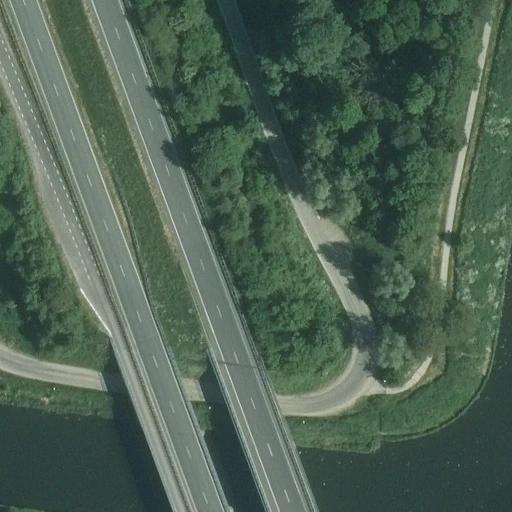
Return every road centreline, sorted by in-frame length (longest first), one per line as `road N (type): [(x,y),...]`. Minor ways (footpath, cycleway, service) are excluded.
road 1 (unclassified): [(222,0),(279,167),(364,331),(368,363),(358,393),(330,405),(212,397),(103,385),(0,358)]
road 2 (trunk): [(293,511),(102,0)]
road 3 (trunk): [(21,0),(209,511)]
road 4 (unclassified): [(182,511),(0,28)]
